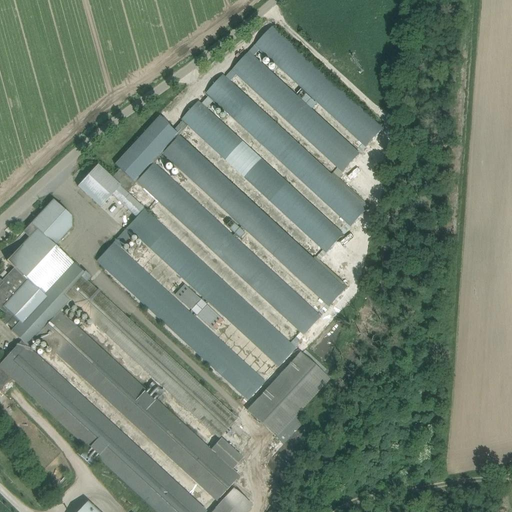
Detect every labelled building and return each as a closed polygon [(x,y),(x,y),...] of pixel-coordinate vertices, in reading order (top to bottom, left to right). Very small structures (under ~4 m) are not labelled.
[(249,52),(254,56),(261,49),(367,147),(383,129),(272,27),(255,46),(250,52),(249,52)] [(232,71),(226,78),(231,82),(237,74),(343,172),(360,154),(254,56),(249,52),(232,71)] [(210,96),(202,104),(207,109),(215,100),(352,226),(368,208),(231,82),(226,78),(223,75),(207,93),(210,96)] [(303,91),(302,89),(297,94),(299,96),(313,109),(318,104),(304,91),(303,91)] [(207,109),(202,104),(199,101),(182,119),(184,121),(189,125),(327,253),(344,235),(207,109)] [(120,169),(112,178),(128,192),(137,182),(154,164),(163,154),(180,136),(189,125),(184,121),(175,130),(160,116),(115,165),(120,169)] [(346,289),(180,136),(163,154),(330,307),(346,289)] [(154,164),(137,182),(304,335),(321,317),(154,164)] [(144,210),(144,209),(127,193),(128,192),(112,178),(98,165),(78,186),(101,207),(112,195),(137,217),(144,210)] [(37,337),(61,312),(66,306),(69,309),(73,304),(64,295),(81,277),(87,282),(91,278),(55,247),(72,228),(72,217),(53,200),(31,224),(37,229),(7,261),(14,268),(2,281),(0,279),(0,285),(0,286),(0,308),(11,319),(7,324),(13,329),(11,332),(22,341),(28,347),(37,337)] [(134,233),(279,366),(295,348),(144,210),(137,217),(127,227),(128,228),(134,233)] [(231,221),(229,219),(225,224),(226,225),(226,226),(240,239),(245,234),(231,220),(231,221)] [(119,249),(134,233),(128,228),(114,244),(119,249)] [(265,382),(119,249),(114,244),(113,243),(97,261),(248,400),(265,382)] [(237,420),(87,282),(81,277),(64,295),(73,304),(219,439),(237,420)] [(223,322),(184,286),(175,296),(214,333),(223,322)] [(61,312),(37,337),(216,502),(240,476),(233,470),(211,450),(157,400),(146,390),(77,327),(70,321),(61,312)] [(0,390),(12,378),(157,511),(206,511),(207,511),(28,347),(22,341),(0,365),(0,390)] [(302,354),(248,412),(275,437),(328,379),(302,354)] [(164,392),(153,382),(146,390),(157,400),(164,392)] [(91,466),(97,460),(86,450),(81,456),(91,466)] [(247,511),(254,505),(234,487),(212,511),(247,511)] [(78,511),(98,511),(87,502),(78,511)]
